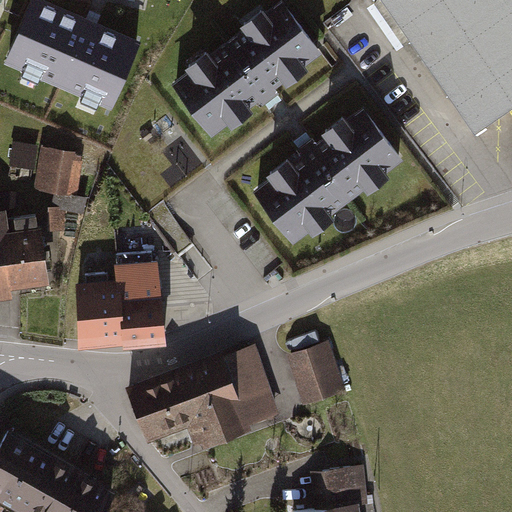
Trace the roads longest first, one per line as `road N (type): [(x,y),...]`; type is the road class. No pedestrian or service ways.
road 1 (residential): [(100,365),(149,361),(511,215)]
road 2 (residential): [(100,365),(118,410),(194,511)]
